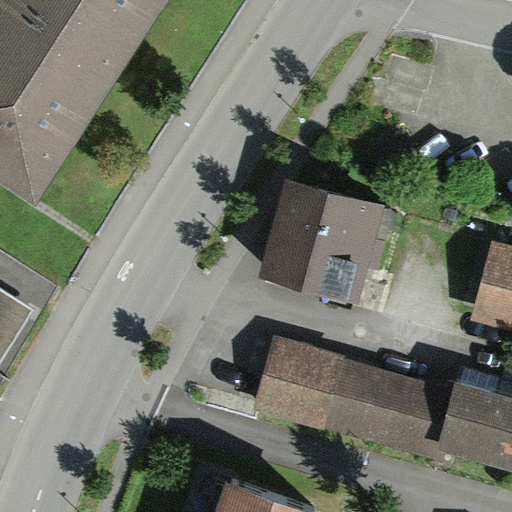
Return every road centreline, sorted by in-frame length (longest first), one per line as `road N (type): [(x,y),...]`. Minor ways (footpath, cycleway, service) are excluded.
road 1 (tertiary): [(321,0),(80,374)]
road 2 (residential): [(468,511),(80,374)]
road 3 (residential): [(368,0),(511,31)]
road 4 (tertiary): [(80,374),(36,511)]
